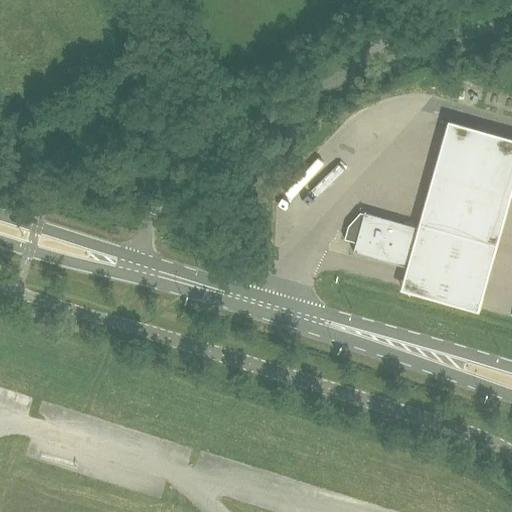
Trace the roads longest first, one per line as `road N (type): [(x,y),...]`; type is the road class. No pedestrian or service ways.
road 1 (unclassified): [(131,269),(159,189),(199,149),(388,53),(511,24)]
road 2 (primary): [(511,382),(131,269)]
road 3 (primary): [(131,269),(86,244),(0,216)]
road 4 (primary): [(0,240),(131,269)]
